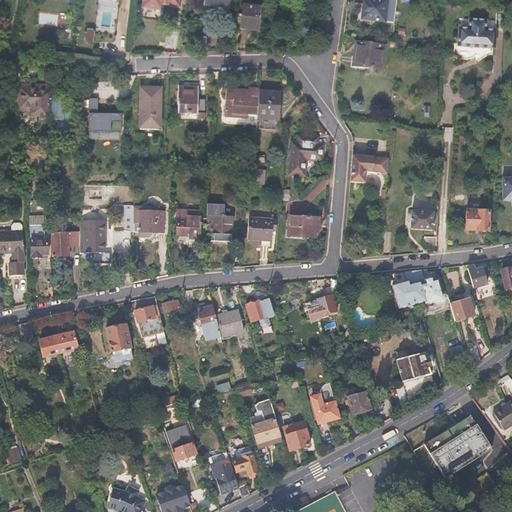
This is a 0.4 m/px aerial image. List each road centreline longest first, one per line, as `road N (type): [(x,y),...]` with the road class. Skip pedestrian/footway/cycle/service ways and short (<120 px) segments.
road 1 (residential): [(336,264),(197,281),(0,321)]
road 2 (primary): [(511,350),(431,407),(237,511)]
road 3 (residential): [(125,67),(289,68),(323,89)]
road 4 (residential): [(323,89),(347,143),(336,264)]
road 5 (residential): [(336,264),(511,250)]
